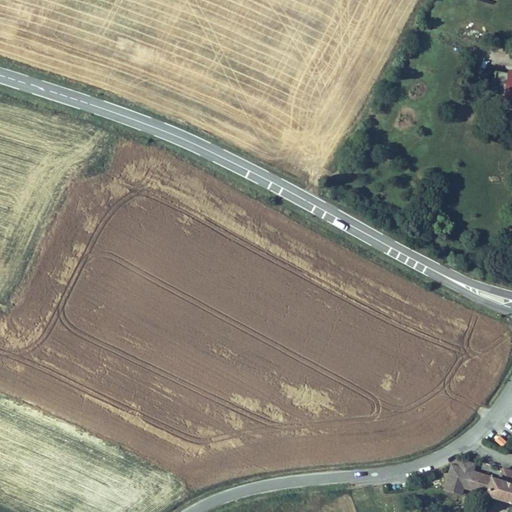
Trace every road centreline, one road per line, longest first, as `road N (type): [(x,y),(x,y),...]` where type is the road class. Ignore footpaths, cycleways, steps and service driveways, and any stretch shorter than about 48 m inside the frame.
road 1 (tertiary): [(0,74),(178,136),(429,268)]
road 2 (tertiary): [(511,389),(478,431),(409,468),(258,487),(193,511)]
